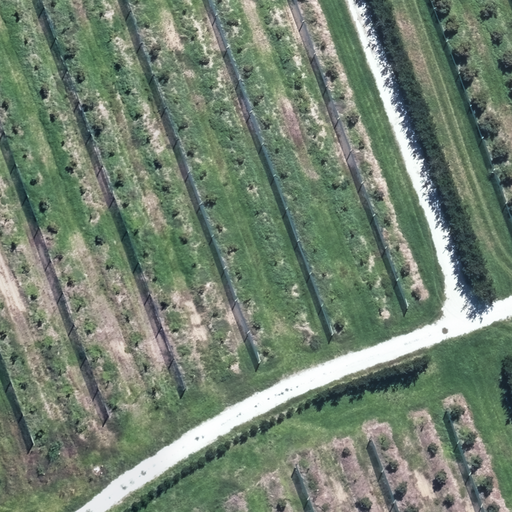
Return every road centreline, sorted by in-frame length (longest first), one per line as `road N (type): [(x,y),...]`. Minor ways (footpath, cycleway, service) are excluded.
road 1 (track): [(511,487),(272,444),(0,264)]
road 2 (track): [(207,404),(86,511)]
